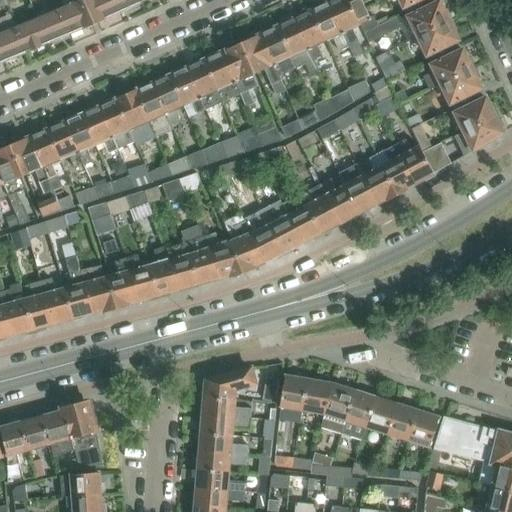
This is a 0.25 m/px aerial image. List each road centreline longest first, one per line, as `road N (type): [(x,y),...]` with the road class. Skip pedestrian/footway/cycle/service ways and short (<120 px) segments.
road 1 (secondary): [(511,186),(403,252),(252,314)]
road 2 (secondary): [(252,314),(406,279),(511,230)]
road 3 (secondary): [(252,314),(0,382)]
road 4 (residential): [(0,102),(230,0)]
road 5 (residential): [(511,396),(372,354)]
road 6 (residential): [(154,511),(166,372)]
